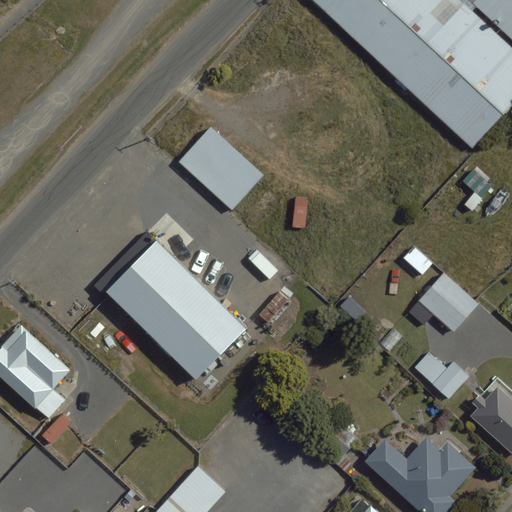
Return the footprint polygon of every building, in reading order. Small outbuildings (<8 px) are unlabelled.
[(511,0),(321,0),(300,22),(462,178),(511,127),(511,0)] [(294,135),(280,153),(301,169),(314,151),(294,135)] [(207,161),(177,196),(246,254),(275,220),(207,161)] [(418,246),(407,258),(426,275),(436,263),(418,246)] [(413,309),(429,323),(435,316),(455,333),(481,303),(445,272),(413,309)] [(150,277),(105,325),(195,409),(241,361),(150,277)] [(473,382),(454,361),(445,368),(431,353),(414,368),(448,405),(473,382)] [(17,354),(0,375),(0,415),(35,444),(72,398),(17,354)] [(511,436),(488,417),(467,439),(511,480),(511,436)] [(337,424),(324,441),(348,459),(361,442),(337,424)] [(240,440),(227,427),(202,453),(216,466),(240,440)] [(365,498),(383,511),(459,511),(472,492),(430,464),(407,493),(383,475),(365,498)] [(216,511),(232,495),(203,468),(162,511),(216,511)]
